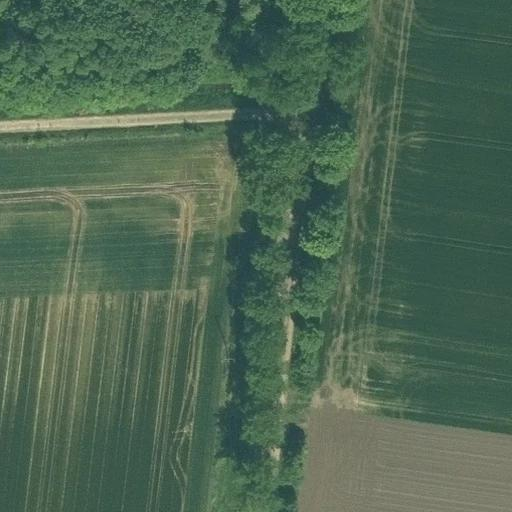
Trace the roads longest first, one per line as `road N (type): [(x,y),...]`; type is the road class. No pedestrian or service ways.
road 1 (unclassified): [(317,0),(260,511)]
road 2 (track): [(0,125),(305,111)]
